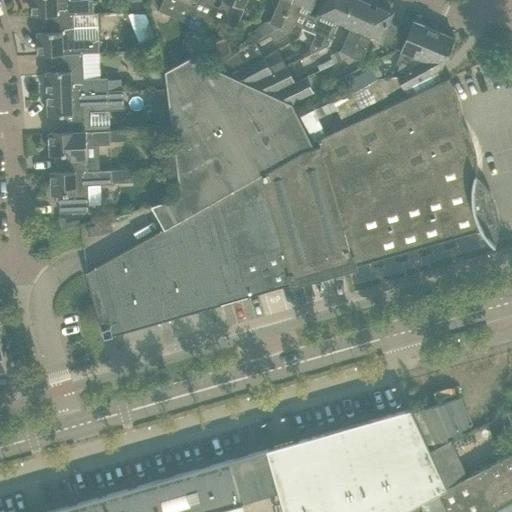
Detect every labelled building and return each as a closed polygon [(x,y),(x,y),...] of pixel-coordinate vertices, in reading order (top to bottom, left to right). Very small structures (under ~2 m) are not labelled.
[(31,0),(32,16),(43,16),(73,14),(93,13),(92,0),(31,0)] [(159,0),(155,8),(182,20),(190,0),(159,0)] [(221,0),(218,7),(212,4),(214,0),(196,0),(190,15),(225,22),(234,0),(221,0)] [(234,0),(225,22),(224,24),(234,29),(246,0),(234,0)] [(277,0),(268,24),(265,23),(254,30),(258,38),(268,32),(279,25),(280,26),(291,0),(277,0)] [(279,25),(268,32),(275,44),(287,36),(291,30),(302,5),(310,9),(313,0),(291,0),(280,26),(279,25)] [(322,27),(316,41),(313,47),(316,52),(327,46),(338,21),(346,0),(323,0),(314,23),(322,27)] [(350,26),(339,51),(330,56),(331,59),(333,64),(350,56),(372,4),(362,0),(346,0),(338,21),(350,26)] [(392,12),(372,4),(350,56),(361,61),(371,37),(391,45),(399,27),(387,22),(392,12)] [(145,11),(130,12),(140,39),(153,35),(145,11)] [(73,14),(43,16),(44,32),(37,33),(38,55),(52,55),(82,53),(99,53),(98,38),(74,39),(73,14)] [(413,21),(405,40),(395,65),(400,67),(398,70),(406,73),(412,70),(410,66),(418,58),(421,60),(433,30),(413,21)] [(353,91),(349,94),(331,102),(339,119),(357,111),(404,89),(442,68),(454,38),(433,30),(421,60),(418,58),(410,66),(412,70),(406,73),(398,77),(376,79),(353,91)] [(214,66),(233,53),(225,37),(190,56),(214,66)] [(327,46),(316,52),(304,57),(307,61),(313,58),(313,59),(321,55),(321,54),(328,51),(327,46)] [(233,53),(214,66),(233,75),(244,68),(244,67),(235,51),(233,53)] [(82,53),(52,55),(53,71),(46,72),(46,94),(108,91),(107,80),(107,77),(83,78),(82,53)] [(164,62),(169,100),(171,116),(181,196),(151,206),(164,228),(194,212),(303,151),(314,148),(312,142),(299,118),(292,104),(189,57),(179,63),(178,62),(175,56),(164,62)] [(244,68),(233,75),(251,83),(269,75),(261,58),(244,67),(244,68)] [(333,64),(331,59),(317,66),(319,71),(333,64)] [(285,67),(269,75),(251,83),(274,94),(293,84),(285,67)] [(442,68),(404,89),(408,97),(430,86),(447,78),(442,68)] [(353,91),(376,79),(371,69),(348,81),(353,91)] [(304,78),(293,84),(274,94),(293,103),(312,93),(304,78)] [(320,146),(314,148),(329,176),(354,266),(481,230),(482,231),(483,230),(477,217),(474,203),(473,189),(476,175),(477,168),(477,161),(476,154),(475,148),(472,141),(469,135),(466,129),(462,124),(455,114),(451,103),(449,91),(449,79),(448,78),(447,78),(430,86),(408,97),(324,136),(318,139),(320,146)] [(119,80),(107,80),(108,91),(120,91),(119,80)] [(120,91),(108,91),(46,94),(47,116),(55,116),(55,133),(109,130),(109,125),(90,126),(90,111),(124,109),(123,90),(120,91)] [(171,116),(169,100),(157,101),(157,116),(171,116)] [(312,112),(299,118),(312,142),(318,139),(324,136),(312,112)] [(109,130),(55,133),(48,133),(49,156),(57,155),(57,172),(87,171),(86,146),(110,145),(110,141),(126,141),(125,129),(109,130)] [(303,151),(194,212),(220,304),(354,266),(329,176),(314,148),(303,151)] [(87,171),(57,172),(50,172),(51,195),(58,195),(59,213),(89,212),(89,204),(101,204),(100,185),(112,184),(111,170),(87,171)] [(220,304),(194,212),(164,228),(86,272),(104,338),(220,304)] [(109,222),(85,226),(87,235),(110,231),(109,222)] [(459,397),(420,409),(411,412),(424,439),(427,445),(472,424),(459,397)] [(410,408),(298,440),(267,449),(280,494),(284,511),(400,511),(420,502),(439,492),(447,488),(429,451),(427,445),(424,439),(411,412),(410,408)] [(450,442),(429,451),(447,488),(467,477),(450,442)] [(280,494),(267,449),(229,460),(241,504),(280,494)] [(511,453),(467,477),(447,488),(439,492),(448,511),(485,511),(511,498),(511,453)] [(209,511),(241,504),(229,460),(43,511),(209,511)] [(448,511),(439,492),(420,502),(421,511),(448,511)]
